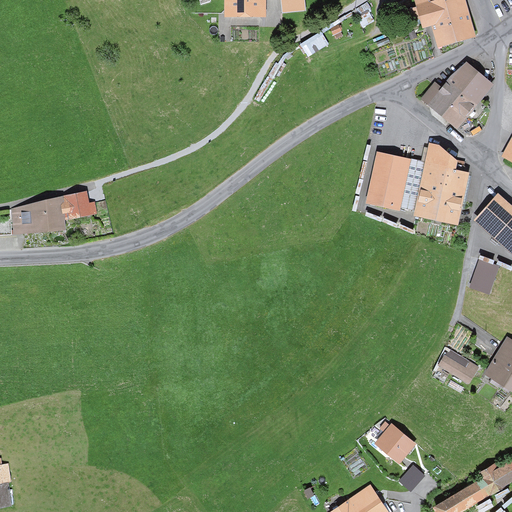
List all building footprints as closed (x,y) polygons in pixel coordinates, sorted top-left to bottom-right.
[(268,0),(230,0),(230,18),(268,18),(268,0)] [(280,0),(283,15),(307,11),(305,0),(280,0)] [(431,0),(432,1),(419,4),(427,30),(436,27),(442,49),(479,38),(467,0),(431,0)] [(368,4),(357,8),(362,25),(373,22),(368,4)] [(307,58),(330,44),(322,31),(300,45),(307,58)] [(434,87),(423,100),(461,132),(499,87),(470,64),(443,95),(434,87)] [(423,201),(421,212),(457,219),(467,175),(462,174),(463,166),(447,163),(448,158),(438,148),(431,146),(427,164),(419,200),(423,201)] [(419,200),(427,164),(380,155),(370,201),(421,212),(423,201),(419,200)] [(54,202),(59,220),(92,217),(85,193),(54,202)] [(511,210),(499,199),(478,222),(511,248),(511,210)] [(59,220),(54,202),(16,211),(16,234),(59,231),(59,220)] [(12,219),(0,219),(0,233),(12,233),(12,219)] [(472,272),(465,299),(485,305),(493,278),(472,272)] [(511,342),(507,340),(488,371),(507,382),(511,374),(511,342)] [(450,349),(440,365),(468,382),(478,366),(450,349)] [(393,427),(378,445),(397,461),(412,442),(393,427)] [(484,477),(436,506),(439,511),(456,511),(511,479),(511,461),(499,469),(496,464),(481,472),(484,477)] [(0,464),(0,493),(12,492),(9,465),(0,466),(0,464)] [(424,474),(413,466),(401,482),(412,490),(424,474)] [(383,511),(368,490),(335,511),(383,511)] [(479,511),(494,506),(492,499),(476,504),(479,511)]
